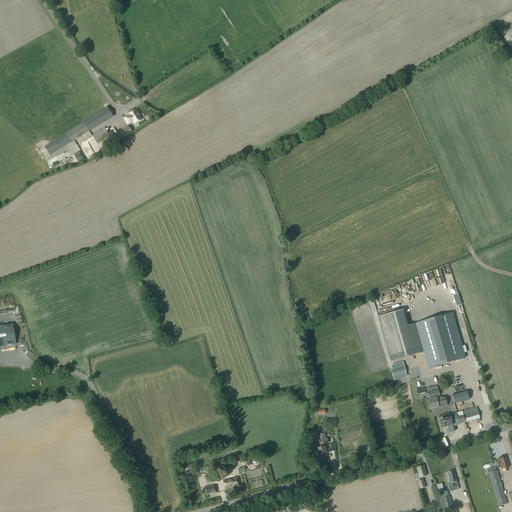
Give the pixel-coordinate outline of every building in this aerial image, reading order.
[(84,123),(66,134),(71,142),(89,131),(112,117),(110,113),(106,115),(103,110),(84,122),(84,123)] [(130,115),(124,118),(128,124),(133,121),(135,124),(142,120),(136,110),(129,114),(130,115)] [(104,128),(93,135),(98,143),(109,136),(104,128)] [(66,134),(44,147),(50,156),(72,143),(71,142),(66,134)] [(403,310),(378,317),(391,362),(424,353),(429,369),(465,358),(452,313),(407,326),(403,310)] [(0,346),(14,344),(11,325),(0,326),(0,346)] [(404,367),(391,371),(393,377),(406,373),(404,367)] [(437,389),(428,390),(429,398),(431,398),(431,400),(429,400),(430,404),(429,405),(429,406),(429,408),(430,408),(431,408),(431,409),(447,406),(445,397),(440,398),(439,391),(438,391),(437,389)] [(467,391),(452,395),(454,404),(469,400),(467,391)] [(447,419),(439,421),(442,429),(449,427),(451,434),(454,433),(452,426),(453,426),(452,426),(459,424),(465,423),(480,418),(477,408),(462,412),(462,411),(446,416),(447,419)] [(321,439),(319,440),(320,446),(323,445),(328,443),(327,438),(326,438),(325,433),(319,435),(321,439)] [(321,448),(318,449),(320,457),(327,454),(324,447),(323,445),(320,446),(321,448)] [(507,457),(499,460),(502,470),(504,469),(505,472),(507,471),(506,468),(510,467),(507,457)] [(235,461),(205,468),(206,473),(236,466),(235,461)] [(424,466),(417,468),(420,478),(427,476),(424,466)] [(497,471),(488,473),(498,507),(507,505),(497,471)] [(454,472),(447,474),(450,484),(456,482),(454,472)] [(237,477),(223,480),(226,489),(239,486),(237,477)] [(214,485),(204,487),(206,496),(217,493),(214,485)] [(451,507),(448,496),(442,497),(445,508),(451,507)]
